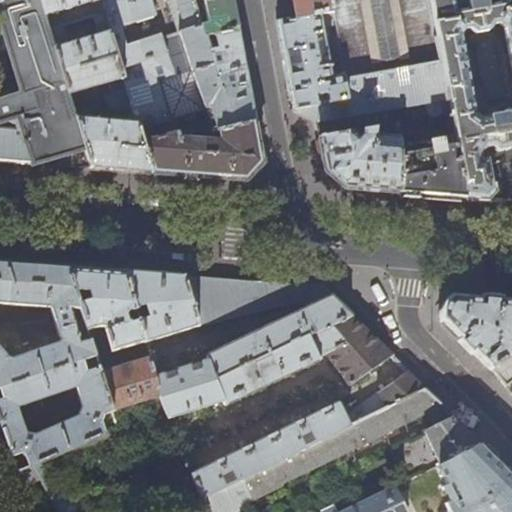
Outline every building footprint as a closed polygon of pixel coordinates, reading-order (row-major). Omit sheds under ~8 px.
[(84,148),(74,117),(68,95),(48,30),(44,17),(38,0),(0,0),(0,25),(14,70),(5,73),(8,83),(18,80),(22,95),(0,101),(0,160),(34,164),(62,155),(84,148)] [(38,0),(44,17),(98,0),(38,0)] [(99,0),(103,13),(120,68),(165,53),(161,39),(160,34),(127,44),(121,26),(154,15),(149,0),(167,0),(179,33),(200,26),(195,8),(192,0),(99,0)] [(202,0),(204,7),(195,8),(200,26),(203,36),(237,29),(232,0),(202,0)] [(293,0),(296,18),(331,12),(329,0),(293,0)] [(329,0),(331,12),(334,29),(342,76),(343,81),(440,65),(426,0),(329,0)] [(426,0),(440,65),(448,111),(451,124),(452,130),(453,137),(465,198),(490,200),(511,201),(511,0),(501,0),(502,3),(488,6),(486,0),(467,0),(464,1),(466,10),(451,13),(448,0),(426,0)] [(334,29),(331,12),(296,18),(277,22),(284,64),(293,109),(312,105),(346,99),(343,81),(342,76),(330,78),(325,49),(330,48),(329,43),(331,40),(329,30),(334,29)] [(62,26),(48,30),(68,95),(108,83),(111,92),(104,95),(107,107),(111,110),(133,112),(120,68),(103,13),(91,17),(97,36),(68,45),(62,26)] [(200,26),(179,33),(161,39),(165,53),(120,68),(133,112),(136,121),(138,130),(147,128),(170,121),(157,79),(191,68),(213,131),(254,120),(250,98),(248,85),(237,86),(233,72),(216,77),(203,36),(200,26)] [(237,29),(203,36),(216,77),(233,72),(237,86),(248,85),(243,62),(237,29)] [(440,65),(343,81),(346,99),(312,105),(315,121),(318,137),(351,132),(395,124),(397,137),(399,150),(399,170),(398,193),(456,197),(465,198),(453,137),(436,140),(431,119),(438,118),(440,112),(448,111),(440,65)] [(315,121),(312,105),(293,109),(293,112),(315,121)] [(136,121),(74,117),(84,148),(90,168),(120,171),(151,173),(138,130),(136,121)] [(147,128),(138,130),(151,173),(207,177),(245,180),(262,162),(258,144),(254,120),(213,131),(211,133),(211,136),(207,136),(206,137),(195,136),(195,135),(192,135),(190,128),(177,130),(150,138),(147,128)] [(360,138),(351,132),(318,137),(320,146),(324,171),(326,173),(343,188),(369,190),(398,193),(399,170),(399,150),(397,137),(362,134),(360,138)] [(91,343),(84,321),(73,325),(71,316),(75,315),(74,309),(80,310),(67,267),(0,261),(0,419),(18,470),(105,433),(101,421),(103,415),(113,412),(113,411),(100,372),(91,343)] [(93,269),(67,267),(80,310),(84,321),(91,343),(95,342),(91,329),(99,327),(104,327),(111,352),(144,342),(122,271),(93,269)] [(152,273),(122,271),(144,342),(145,347),(150,346),(148,341),(200,326),(302,298),(303,308),(205,356),(206,359),(153,375),(160,396),(163,408),(162,408),(166,418),(221,402),(222,405),(319,359),(318,357),(324,354),(347,385),(391,354),(359,323),(353,318),(331,297),(321,287),(207,278),(187,276),(152,273)] [(511,301),(506,302),(450,297),(439,320),(476,356),(490,370),(490,369),(511,354),(511,346),(510,345),(511,342),(511,338),(511,337),(511,301)] [(511,354),(490,369),(505,387),(511,382),(511,354)] [(148,357),(100,372),(113,411),(160,396),(153,375),(148,357)] [(296,449),(423,389),(407,370),(343,414),(337,402),(189,473),(199,499),(297,452),(296,449)] [(280,484),(440,405),(423,389),(296,449),(297,452),(199,499),(197,500),(202,511),(229,511),(253,500),(253,499),(281,486),(280,484)] [(402,480),(479,443),(452,416),(422,432),(423,434),(406,442),(405,440),(391,447),(396,460),(394,462),(402,480)] [(511,511),(511,476),(479,443),(402,480),(413,503),(417,511),(511,511)] [(367,511),(361,500),(336,511),(367,511)] [(417,511),(413,503),(407,505),(409,511),(417,511)]
